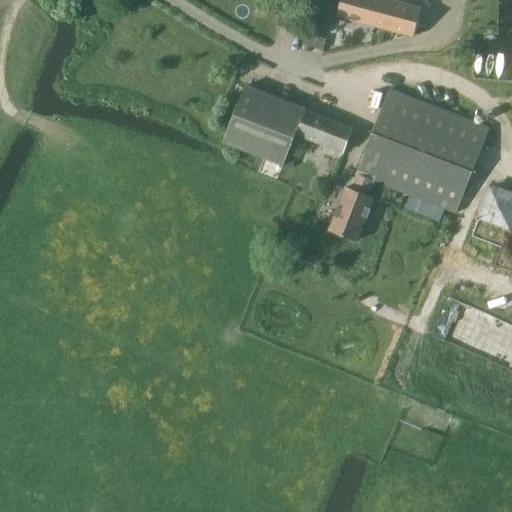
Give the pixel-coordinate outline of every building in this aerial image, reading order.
[(341,0),(337,17),(383,29),(390,0),(341,0)] [(392,0),(390,0),(383,29),(414,38),(422,8),(392,0)] [(328,54),(333,36),(310,30),(305,48),(328,54)] [(246,86),(224,143),(254,155),(283,166),(295,135),(344,154),(354,127),(246,86)] [(389,89),(355,177),(350,189),(345,188),(329,229),(358,241),(375,198),(369,196),(375,182),(457,214),(490,128),(389,89)] [(198,94),(195,96),(193,99),(192,103),(192,107),(194,110),(196,113),(200,115),(203,115),(207,115),(210,113),(212,110),(214,107),(214,103),(213,100),(212,97),(209,95),(205,93),(202,93),(198,94)] [(511,192),(492,186),(481,221),(511,231),(511,192)]
